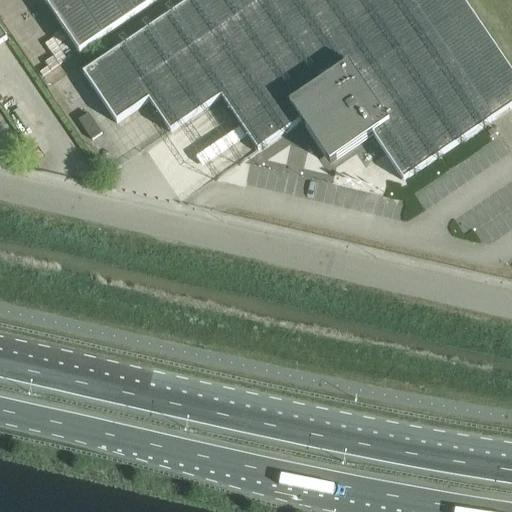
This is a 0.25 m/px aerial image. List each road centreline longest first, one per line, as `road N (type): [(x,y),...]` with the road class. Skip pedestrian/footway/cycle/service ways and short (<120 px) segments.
road 1 (unclassified): [(511,307),(0,186)]
road 2 (trunk): [(511,470),(0,363)]
road 3 (trunk): [(0,412),(472,511)]
